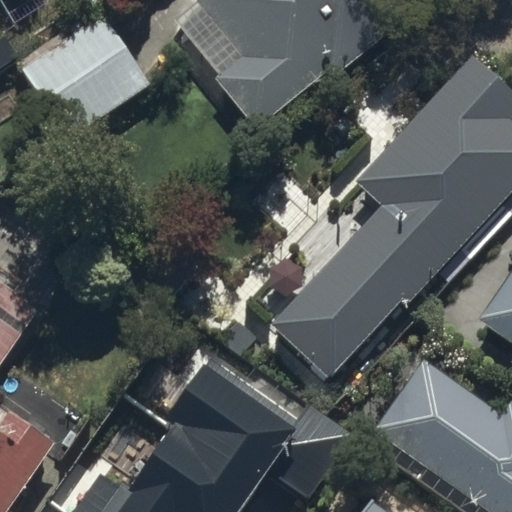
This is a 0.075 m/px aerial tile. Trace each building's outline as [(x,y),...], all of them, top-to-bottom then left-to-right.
[(165,0),(155,8),(249,127),(412,0),(165,0)] [(56,135),(148,83),(105,6),(12,58),(56,135)] [(349,166),(376,192),(264,307),(326,366),(511,175),(511,121),(501,111),(511,99),(511,81),(470,41),(349,166)] [(225,199),(255,229),(308,176),(278,146),(225,199)] [(511,226),(502,241),(511,247),(511,256),(475,310),(511,335),(511,343),(506,352),(511,355),(511,226)] [(0,279),(0,351),(34,302),(0,279)] [(511,511),(511,392),(504,388),(494,402),(417,348),(365,422),(487,506),(482,511),(511,511)] [(234,511),(265,468),(310,499),(355,435),(312,406),(295,430),(209,372),(128,490),(98,470),(68,511),(234,511)] [(0,510),(40,453),(0,424),(0,510)] [(400,511),(367,489),(350,511),(400,511)]
